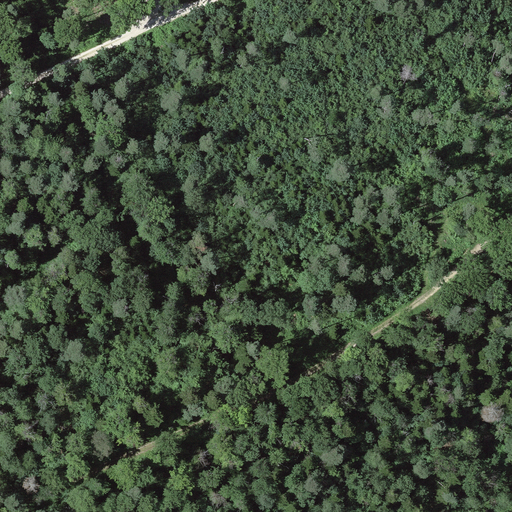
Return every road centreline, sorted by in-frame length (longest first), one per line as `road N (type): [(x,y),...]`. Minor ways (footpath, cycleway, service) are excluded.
road 1 (track): [(21,511),(293,380),(423,300),(511,215)]
road 2 (track): [(205,0),(0,92)]
road 3 (track): [(423,300),(448,216),(478,207),(503,225)]
